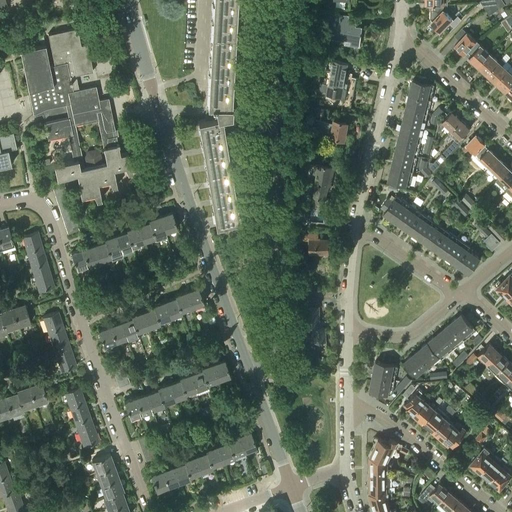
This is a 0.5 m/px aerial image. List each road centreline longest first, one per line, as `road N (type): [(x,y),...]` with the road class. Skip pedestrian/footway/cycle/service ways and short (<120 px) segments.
road 1 (residential): [(248,365),(183,191),(127,0)]
road 2 (residential): [(248,365),(274,345),(259,195),(267,0)]
road 3 (residential): [(149,511),(46,209),(31,199),(0,204)]
road 4 (residential): [(353,228),(400,38)]
road 5 (residential): [(494,511),(398,429),(346,409)]
road 6 (residential): [(511,141),(400,38)]
road 7 (residential): [(291,488),(248,365)]
road 8 (residential): [(346,330),(410,336),(459,296)]
road 9 (residential): [(459,296),(353,228)]
